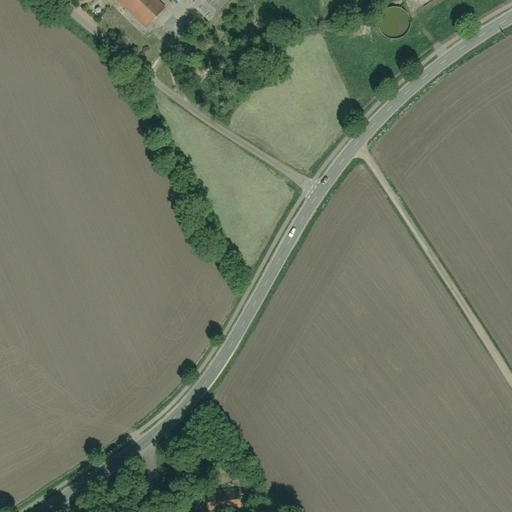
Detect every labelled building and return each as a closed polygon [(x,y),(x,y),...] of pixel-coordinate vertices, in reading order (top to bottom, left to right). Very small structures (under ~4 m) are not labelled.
[(167,0),(116,0),(147,28),(170,3),(167,0)] [(184,0),(208,22),(228,0),(184,0)] [(377,25),(379,33),(387,40),(398,41),(408,35),(412,25),(409,16),(405,11),(396,7),(385,10),(380,16),(377,25)] [(217,493),(217,511),(224,511),(245,511),(244,492),(217,493)] [(213,493),(203,493),(204,505),(214,505),(213,493)]
